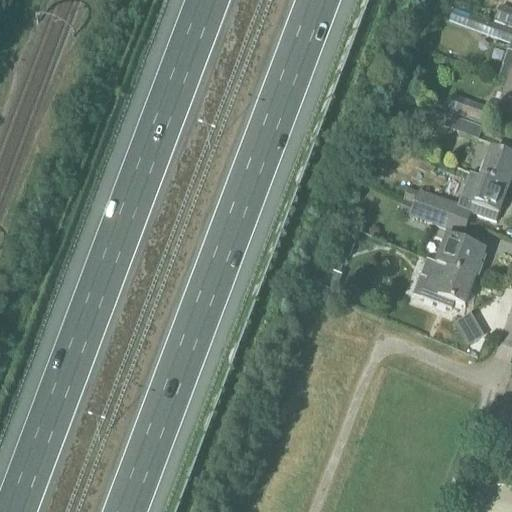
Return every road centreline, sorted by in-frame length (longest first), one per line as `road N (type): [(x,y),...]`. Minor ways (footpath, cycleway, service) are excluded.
road 1 (motorway): [(208,0),(16,511)]
road 2 (motorway): [(128,511),(320,0)]
road 3 (residential): [(444,511),(511,336)]
